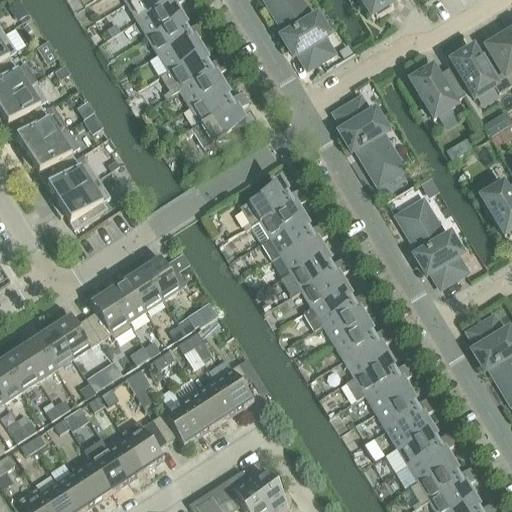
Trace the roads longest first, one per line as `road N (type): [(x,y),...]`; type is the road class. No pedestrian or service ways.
road 1 (residential): [(54,281),(77,280),(292,140),(310,119)]
road 2 (residential): [(434,322),(310,119)]
road 3 (residential): [(310,119),(332,91),(404,44),(439,37),(499,0)]
road 4 (residential): [(313,511),(264,442),(249,443),(141,511)]
road 5 (residential): [(511,452),(434,322)]
road 6 (residential): [(310,119),(238,0)]
